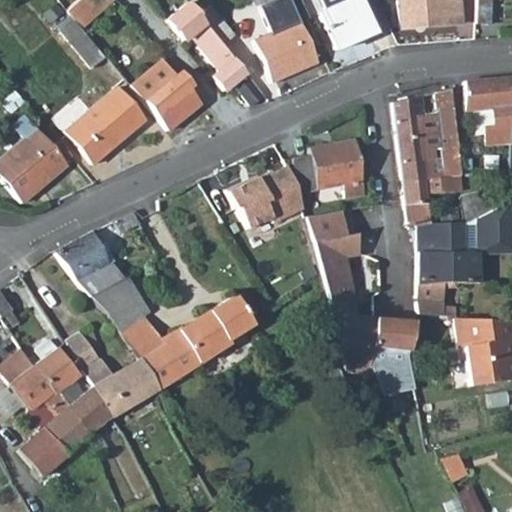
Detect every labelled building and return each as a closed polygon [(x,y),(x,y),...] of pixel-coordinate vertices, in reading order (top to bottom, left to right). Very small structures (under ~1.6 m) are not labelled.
[(105,0),(76,0),(63,11),(73,22),(77,27),(108,3),(105,0)] [(314,63),(286,0),(259,11),(268,34),(251,42),(268,82),(314,63)] [(370,33),(355,0),(319,0),(324,12),(319,14),(333,48),(370,33)] [(397,0),(399,26),(458,23),(457,0),(397,0)] [(475,0),(475,12),(488,13),(488,0),(475,0)] [(197,15),(187,4),(166,21),(176,33),(195,17),(197,15)] [(232,36),(208,6),(197,15),(195,17),(202,25),(220,47),(232,36)] [(183,42),(188,38),(214,69),(209,73),(221,87),(226,84),(240,71),(220,47),(202,25),(195,17),(176,33),(183,42)] [(73,22),(59,33),(88,69),(102,58),(77,27),(73,22)] [(166,130),(197,104),(185,90),(173,76),(159,60),(140,75),(129,86),(142,101),(166,130)] [(173,76),(185,90),(189,86),(177,72),(173,76)] [(241,73),(231,82),(250,106),(261,96),(241,73)] [(511,125),(511,77),(464,81),(464,86),(464,112),(472,111),(493,109),(493,127),(511,125)] [(142,119),(114,87),(64,131),(92,163),(142,119)] [(457,151),(449,89),(433,93),(440,153),(457,151)] [(390,102),(398,164),(434,157),(431,136),(425,136),(420,96),(390,102)] [(493,127),(493,109),(472,111),(475,136),(494,134),(493,127)] [(49,146),(23,115),(10,126),(21,138),(0,157),(0,180),(19,203),(64,164),(60,159),(49,146)] [(290,158),(296,193),(340,185),(343,198),(361,195),(351,139),(307,147),(308,154),(290,158)] [(60,159),(67,152),(57,140),(49,146),(60,159)] [(402,198),(403,203),(403,205),(426,202),(426,201),(443,199),(441,179),(437,180),(436,173),(434,157),(398,164),(402,198)] [(458,161),(442,163),(442,172),(443,179),(458,177),(460,177),(458,161)] [(293,186),(284,167),(271,173),(270,171),(256,177),(244,183),(243,181),(224,190),(233,208),(235,207),(245,228),(269,217),(271,223),(300,209),(296,193),(293,186)] [(463,205),(458,177),(443,179),(441,179),(443,199),(426,201),(426,202),(427,210),(429,220),(431,220),(432,224),(435,224),(459,224),(464,224),(483,214),(493,209),(491,199),(463,205)] [(489,253),(511,250),(511,238),(507,202),(493,209),(483,214),(489,253)] [(429,220),(427,210),(406,214),(406,215),(407,220),(407,225),(407,226),(429,223),(429,220)] [(112,221),(117,232),(137,222),(130,212),(112,221)] [(325,238),(353,233),(354,233),(351,218),(317,224),(319,239),(325,238)] [(439,284),(488,284),(489,253),(481,253),(481,247),(474,247),(475,238),(459,237),(459,224),(435,224),(434,237),(416,237),(415,284),(416,284),(439,284)] [(52,252),(87,297),(117,279),(109,264),(107,265),(90,231),(52,252)] [(339,256),(356,254),(353,233),(325,238),(319,239),(309,241),(311,248),(315,264),(317,270),(320,279),(319,281),(322,297),(323,307),(324,313),(338,315),(349,316),(339,256)] [(87,297),(109,315),(119,331),(142,315),(117,279),(87,297)] [(416,284),(416,297),(438,298),(439,284),(416,284)] [(0,316),(11,310),(0,293),(0,316)] [(255,307),(249,298),(238,305),(244,315),(255,307)] [(416,314),(415,316),(452,318),(449,300),(414,298),(416,314)] [(142,315),(119,331),(139,360),(155,389),(222,347),(219,342),(242,328),(224,301),(176,331),(179,337),(163,346),(142,315)] [(267,328),(255,307),(244,315),(256,335),(267,328)] [(349,316),(338,315),(334,358),(336,361),(368,365),(373,319),(349,316)] [(452,318),(456,350),(462,349),(468,385),(510,378),(507,358),(511,356),(511,345),(508,323),(452,318)] [(373,319),(368,365),(368,366),(404,370),(405,355),(410,325),(412,322),(373,319)] [(92,387),(111,416),(155,389),(139,360),(111,376),(101,359),(100,358),(98,358),(80,335),(76,333),(64,340),(83,369),(81,370),(92,387)] [(48,339),(34,350),(41,359),(54,348),(48,339)] [(63,409),(81,395),(70,380),(77,375),(55,347),(54,348),(41,359),(31,367),(50,391),(40,399),(53,418),(63,409)] [(40,399),(50,391),(31,367),(8,385),(27,410),(25,417),(37,432),(39,430),(51,444),(75,422),(63,409),(53,418),(40,399)] [(86,434),(111,416),(92,387),(81,395),(63,409),(75,422),(86,434)] [(17,451),(39,476),(86,434),(75,422),(51,444),(39,430),(37,432),(17,451)] [(450,481),(466,473),(456,455),(439,460),(450,481)]
